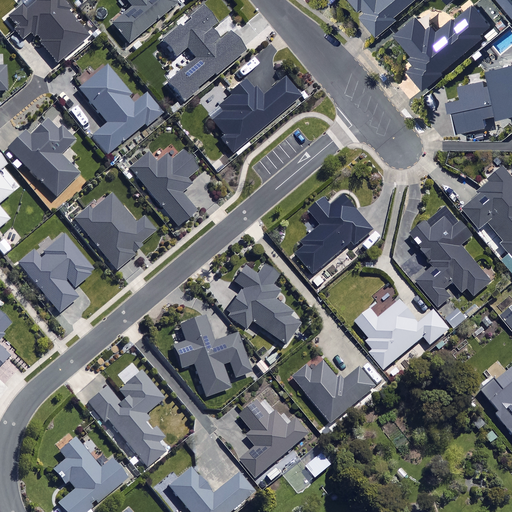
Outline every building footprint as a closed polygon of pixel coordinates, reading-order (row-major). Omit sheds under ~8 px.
[(16,0),(17,0),(22,6),(4,20),(21,41),(28,35),(31,38),(37,39),(37,46),(54,66),(87,39),(65,13),(67,11),(57,0),(16,0)] [(193,0),(122,0),(130,10),(110,26),(127,46),(180,3),(177,0),(187,0),(190,3),(193,0)] [(413,0),(350,0),(359,10),(356,13),(377,36),(396,19),(394,17),(413,0)] [(511,0),(498,0),(511,17),(511,0)] [(490,26),(472,4),(437,32),(431,25),(426,29),(416,16),(395,34),(417,62),(407,71),(423,90),(441,75),(439,73),(482,38),(479,35),(490,26)] [(215,25),(202,9),(161,44),(173,59),(184,50),(194,61),(165,85),(181,104),(242,52),(226,33),(216,42),(207,32),(215,25)] [(511,63),(485,69),(487,78),(458,85),(461,97),(448,100),(455,132),(484,126),(482,116),(495,114),(496,117),(511,113),(511,63)] [(128,95),(104,66),(75,90),(105,126),(91,138),(106,156),(142,126),(144,128),(160,115),(144,97),(139,97),(130,105),(124,98),(128,95)] [(298,98),(282,80),(260,99),(246,82),(204,118),(221,138),(217,141),(231,157),(298,98)] [(55,132),(44,122),(28,139),(22,133),(5,150),(54,199),(77,176),(58,157),(73,142),(59,129),(55,132)] [(196,170),(180,151),(169,161),(164,155),(153,163),(146,155),(128,170),(175,228),(193,213),(179,195),(190,186),(185,179),(196,170)] [(0,168),(4,166),(0,161),(0,226),(7,221),(0,211),(0,202),(11,193),(0,179),(0,168)] [(477,233),(486,226),(511,256),(511,182),(501,169),(480,187),(482,189),(474,195),(477,199),(460,213),(477,233)] [(134,225),(108,194),(73,223),(115,272),(133,257),(130,254),(154,234),(141,219),(134,225)] [(372,232),(342,198),(330,208),(323,200),(308,213),(320,228),(291,253),(311,277),(349,245),(352,249),(372,232)] [(469,239),(445,208),(408,237),(433,268),(414,283),(437,312),(451,301),(443,291),(452,284),(461,295),(466,290),(473,298),(490,284),(460,247),(469,239)] [(92,274),(62,237),(36,258),(32,253),(17,266),(57,314),(76,298),(71,291),(92,274)] [(10,250),(1,241),(0,241),(0,253),(2,256),(10,250)] [(255,278),(241,268),(230,282),(240,289),(222,314),(244,330),(250,322),(283,347),(298,326),(288,318),(290,314),(272,301),(278,292),(270,286),(276,278),(262,268),(255,278)] [(499,296),(488,304),(494,312),(505,304),(499,296)] [(369,340),(365,343),(372,351),(369,353),(383,371),(423,338),(429,346),(449,330),(434,312),(418,325),(399,302),(379,319),(376,315),(359,329),(369,340)] [(511,305),(499,317),(511,332),(511,305)] [(0,365),(8,357),(0,349),(0,333),(9,324),(0,315),(0,365)] [(212,344),(202,317),(176,327),(183,343),(170,348),(179,370),(190,366),(202,399),(228,389),(226,382),(248,374),(234,335),(212,344)] [(338,380),(323,363),(311,372),(307,367),(292,379),(330,425),(376,387),(360,368),(345,381),(338,380)] [(511,365),(495,380),(494,378),(480,389),(498,410),(495,413),(511,433),(511,365)] [(161,400),(138,372),(115,391),(122,399),(119,401),(107,385),(86,403),(103,423),(105,421),(145,469),(164,453),(156,444),(162,439),(143,415),(161,400)] [(269,418),(255,402),(238,417),(251,432),(245,437),(255,448),(239,462),(255,480),(307,435),(295,421),(287,428),(274,413),(269,418)] [(98,470),(73,439),(57,452),(64,460),(51,471),(62,485),(66,482),(73,490),(56,504),(62,511),(85,511),(125,480),(109,460),(98,470)] [(330,467),(321,455),(305,468),(314,479),(330,467)] [(211,495),(188,469),(166,488),(186,511),(226,511),(252,490),(237,473),(211,495)]
